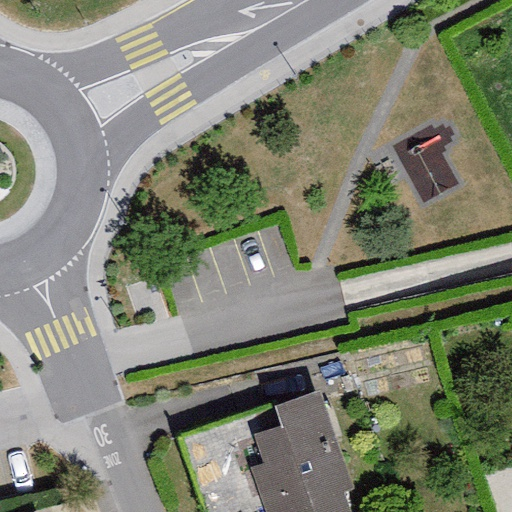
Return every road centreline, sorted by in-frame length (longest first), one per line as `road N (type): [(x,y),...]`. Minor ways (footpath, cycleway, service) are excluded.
road 1 (residential): [(30,263),(142,511)]
road 2 (tertiary): [(72,122),(298,0)]
road 3 (tertiary): [(30,263),(56,243),(84,185),(72,122)]
